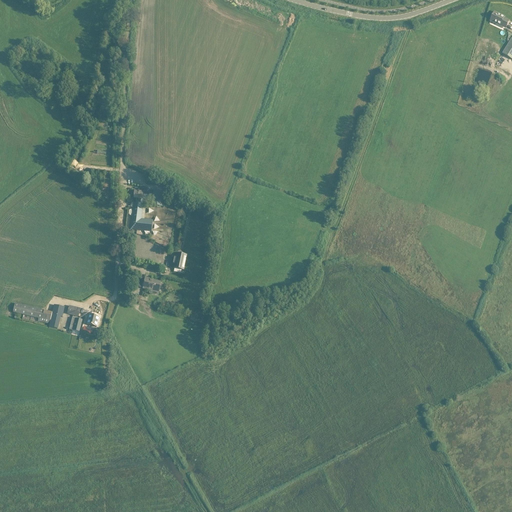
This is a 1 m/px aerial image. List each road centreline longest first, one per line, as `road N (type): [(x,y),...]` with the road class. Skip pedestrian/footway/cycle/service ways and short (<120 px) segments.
road 1 (residential): [(129,0),(115,297)]
road 2 (tertiary): [(450,0),(391,18),(294,0)]
